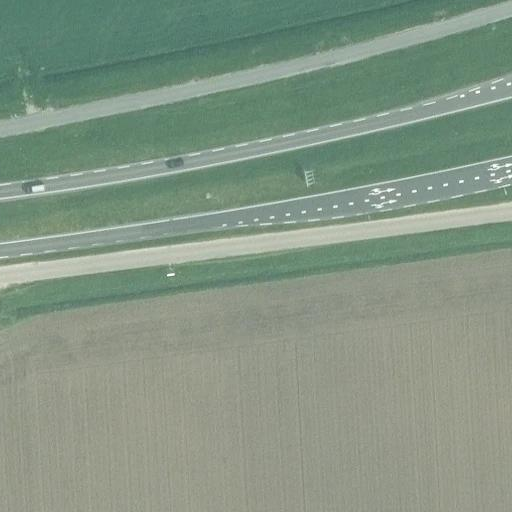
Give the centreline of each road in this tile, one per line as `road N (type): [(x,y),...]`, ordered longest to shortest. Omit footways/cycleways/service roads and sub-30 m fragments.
road 1 (unclassified): [(0,131),(511,11)]
road 2 (primary): [(511,87),(299,142),(0,190)]
road 3 (primary): [(0,247),(321,209),(511,169)]
road 4 (unclassified): [(0,277),(511,211)]
